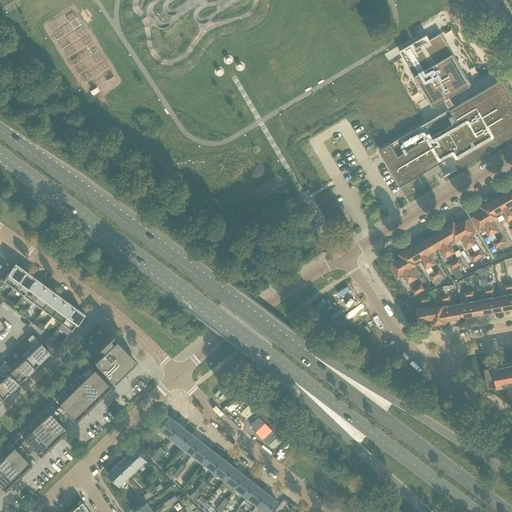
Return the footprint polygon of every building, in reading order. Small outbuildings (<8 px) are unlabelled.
[(231,66),(232,64),(233,63),(234,61),(233,59),(233,58),(231,56),(230,55),(228,55),(226,56),(224,57),(223,58),(222,60),(222,62),(223,64),(224,65),(226,66),(228,67),(229,66),(231,66)] [(243,72),(244,71),(245,69),(245,67),(245,65),(244,64),(243,63),(241,62),(240,62),(238,62),(236,63),(235,64),(234,66),(234,68),(235,70),(236,71),(237,72),(239,73),(241,73),(243,72)] [(222,77),(224,76),(225,74),(225,72),(225,71),(224,69),(223,68),(221,67),(219,67),(217,67),(216,68),(214,69),(214,71),(214,73),(214,75),(215,77),(217,78),(219,78),(221,78),(222,77)] [(435,118),(434,118),(379,150),(407,198),(424,188),(417,176),(439,164),(451,156),(458,168),(457,168),(458,169),(483,154),(479,148),(511,129),(511,104),(508,98),(511,95),(511,94),(506,84),(505,84),(469,106),(458,112),(455,106),(435,118)] [(429,107),(437,102),(434,97),(425,102),(429,107)] [(511,197),(509,192),(499,198),(511,220),(511,219),(511,197)] [(489,201),(488,202),(497,218),(502,215),(507,223),(511,220),(499,198),(490,203),(489,201)] [(483,210),(481,212),(494,234),(499,231),(493,221),(497,218),(488,202),(481,206),(483,210)] [(481,212),(471,218),(476,226),(479,233),(485,230),(489,237),(492,242),(497,240),(494,234),(481,212)] [(468,219),(458,225),(471,247),(472,247),(475,252),(480,249),(477,244),(472,237),(477,234),(473,228),(468,219)] [(453,222),(446,227),(446,228),(455,243),(460,240),(466,250),(471,247),(458,225),(456,226),(453,222)] [(444,230),(437,234),(449,256),(455,253),(450,245),(455,243),(446,228),(444,230)] [(437,234),(427,239),(435,253),(435,254),(440,251),(445,258),(449,256),(437,234)] [(502,237),(497,240),(500,245),(505,242),(502,237)] [(427,239),(417,245),(430,267),(436,264),(432,256),(435,254),(435,253),(427,239)] [(497,240),(492,242),(495,248),(500,245),(497,240)] [(417,245),(407,251),(416,266),(421,262),(426,270),(430,268),(417,245)] [(480,249),(475,252),(478,258),(483,255),(480,249)] [(401,258),(399,260),(412,282),(417,279),(411,268),(416,266),(407,251),(407,250),(399,254),(401,258)] [(475,252),(470,255),(473,261),(478,258),(475,252)] [(458,258),(453,261),(457,267),(462,264),(458,258)] [(412,282),(399,260),(389,265),(397,280),(403,277),(407,284),(412,282)] [(453,262),(448,264),(457,279),(463,277),(457,267),(453,261),(453,262)] [(3,280),(12,287),(24,270),(19,267),(16,265),(17,265),(15,264),(3,280)] [(430,268),(426,270),(429,276),(432,282),(435,286),(439,284),(439,282),(433,273),(430,268)] [(12,287),(22,294),(34,278),(29,273),(28,274),(26,272),(24,270),(12,287)] [(439,270),(433,273),(439,282),(444,279),(442,275),(439,270)] [(22,295),(20,298),(30,305),(32,302),(44,285),(39,281),(38,281),(36,280),(36,279),(34,278),(22,294),(22,295)] [(421,284),(415,288),(419,293),(424,290),(421,284)] [(32,302),(42,309),(54,292),(49,288),(48,289),(46,287),(46,286),(44,285),(32,302)] [(453,285),(443,287),(444,289),(444,290),(445,296),(445,297),(449,296),(449,295),(448,294),(448,289),(447,289),(454,288),(453,285)] [(507,295),(500,296),(503,310),(511,308),(511,303),(508,285),(503,286),(504,291),(507,290),(507,295)] [(492,288),(488,288),(493,312),(503,310),(500,296),(499,287),(492,288)] [(485,299),(480,300),(483,314),(493,312),(488,288),(483,289),(484,295),(485,299)] [(473,291),(468,292),(473,316),(483,314),(480,300),(472,301),(471,297),(474,297),(473,291)] [(42,309),(52,316),(64,300),(59,296),(58,296),(56,294),(54,292),(42,309)] [(461,309),(462,318),(473,316),(468,292),(463,293),(464,298),(467,298),(467,302),(458,304),(457,304),(458,310),(459,310),(461,309)] [(458,310),(457,304),(448,306),(448,301),(450,301),(449,296),(445,297),(449,320),(459,318),(461,318),(462,318),(461,309),(459,310),(458,310)] [(429,324),(424,297),(419,298),(420,303),(423,303),(423,307),(415,309),(418,323),(428,321),(429,324)] [(424,297),(429,324),(433,323),(433,325),(439,324),(436,307),(429,309),(427,302),(430,301),(429,297),(424,297)] [(444,306),(436,307),(439,324),(446,323),(445,321),(449,320),(445,297),(439,298),(440,303),(443,302),(444,306)] [(52,316),(61,323),(74,307),(68,302),(67,303),(65,301),(64,300),(52,316)] [(75,308),(74,307),(61,323),(71,331),(83,314),(77,309),(77,310),(74,308),(75,308)] [(50,353),(42,345),(32,334),(27,339),(31,343),(28,346),(32,351),(24,358),(34,368),(50,353)] [(113,382),(135,360),(115,339),(113,342),(109,338),(112,335),(112,334),(98,348),(99,348),(102,352),(93,361),(94,361),(90,365),(107,382),(110,379),(113,382)] [(50,336),(46,340),(54,349),(60,343),(50,336)] [(46,340),(42,345),(50,353),(54,349),(46,340)] [(18,384),(34,368),(24,358),(13,369),(5,361),(0,365),(18,384)] [(497,388),(511,384),(511,363),(493,367),(493,368),(484,369),(488,388),(496,387),(497,388)] [(102,395),(105,392),(104,391),(109,386),(111,388),(111,387),(107,382),(90,365),(89,364),(80,373),(102,395)] [(0,381),(0,395),(3,398),(4,399),(9,394),(8,393),(11,391),(12,392),(12,391),(11,390),(18,384),(0,365),(0,375),(3,379),(0,381)] [(92,403),(95,400),(101,395),(102,396),(102,395),(80,373),(72,382),(92,403)] [(62,390),(83,411),(84,413),(85,413),(84,412),(89,407),(92,404),(93,405),(94,404),(92,403),(72,382),(62,390)] [(64,419),(69,415),(76,422),(75,420),(80,415),(80,414),(83,411),(62,390),(53,399),(59,405),(55,409),(64,419)] [(57,438),(60,435),(60,434),(65,429),(66,431),(67,430),(60,423),(64,419),(55,409),(50,413),(45,407),(36,416),(57,438)] [(48,446),(53,441),(53,440),(56,437),(58,439),(57,438),(36,416),(27,424),(48,446)] [(160,418),(153,424),(160,430),(161,430),(170,438),(179,426),(169,419),(170,418),(169,418),(165,422),(160,418)] [(29,453),(33,449),(40,456),(39,455),(44,450),(45,450),(48,447),(49,448),(49,447),(48,446),(27,424),(18,434),(23,439),(19,443),(29,453)] [(170,438),(181,447),(190,435),(179,427),(180,426),(179,426),(170,438),(171,438),(170,438)] [(181,447),(192,455),(201,443),(201,444),(190,435),(191,435),(190,435),(181,447)] [(21,471),(24,469),(29,464),(31,465),(24,458),(29,453),(19,443),(15,448),(9,442),(0,450),(21,471)] [(192,455),(203,464),(212,452),(201,444),(202,443),(201,443),(192,455)] [(160,447),(156,453),(160,456),(164,450),(160,447)] [(126,457),(137,469),(146,460),(134,449),(135,450),(126,458),(126,457)] [(0,450),(0,468),(11,480),(13,482),(14,482),(12,480),(17,476),(18,476),(21,473),(22,474),(22,473),(21,471),(0,450)] [(203,464),(214,472),(223,460),(222,461),(212,453),(213,452),(212,452),(203,464)] [(156,453),(152,458),(155,460),(156,461),(160,456),(156,453)] [(117,466),(128,477),(137,469),(126,457),(125,458),(126,458),(118,466),(117,466)] [(214,472),(225,481),(234,469),(234,468),(233,469),(223,461),(223,460),(214,472)] [(182,465),(177,470),(181,473),(185,468),(182,465)] [(109,474),(108,475),(117,484),(118,485),(119,486),(128,478),(128,477),(127,477),(117,466),(117,467),(109,475),(109,474)] [(0,486),(4,491),(5,490),(3,489),(9,484),(8,483),(11,480),(0,468),(0,486)] [(225,481),(235,489),(245,477),(244,477),(234,469),(225,481)] [(235,489),(246,497),(255,485),(255,486),(245,478),(245,477),(235,489)] [(204,481),(199,486),(203,490),(207,484),(204,481)] [(246,497),(257,506),(266,494),(255,486),(256,486),(255,485),(246,497)] [(195,492),(190,496),(193,499),(197,494),(199,495),(203,490),(199,486),(195,492)] [(151,491),(144,495),(147,499),(149,498),(153,495),(151,492),(151,491)] [(266,494),(257,506),(264,511),(269,511),(277,502),(277,503),(266,495),(267,494),(266,494)] [(202,496),(197,502),(203,506),(208,501),(202,496)] [(225,498),(221,504),(225,507),(229,501),(225,498)] [(192,503),(186,507),(189,511),(193,511),(198,509),(192,503)] [(207,503),(203,509),(206,511),(211,511),(214,509),(207,503)]
